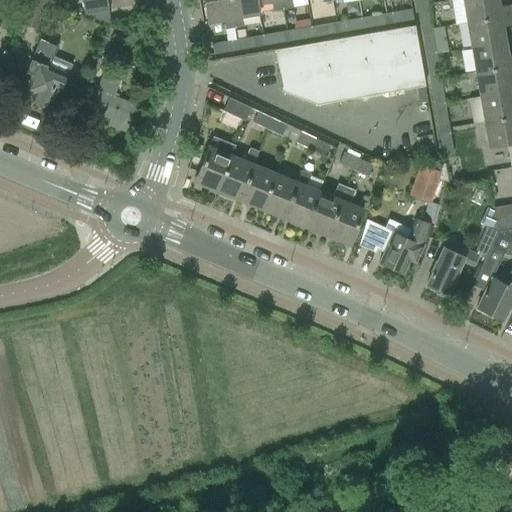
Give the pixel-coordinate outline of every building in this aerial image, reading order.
[(31,0),(21,23),(35,29),(46,0),(31,0)] [(80,0),(84,15),(110,26),(108,11),(106,0),(80,0)] [(235,28),(229,0),(203,0),(207,22),(223,20),(225,29),(235,28)] [(253,0),(229,0),(235,28),(244,26),(243,24),(242,16),(256,14),(255,4),(253,0)] [(253,0),(255,4),(271,1),(272,11),(282,9),(280,0),(253,0)] [(280,0),(282,9),(291,8),(290,0),(280,0)] [(462,0),(449,0),(453,25),(466,23),(462,0)] [(462,0),(466,23),(509,15),(508,5),(498,7),(496,0),(462,0)] [(427,4),(416,6),(419,24),(431,22),(427,4)] [(410,9),(389,13),(391,24),(412,20),(410,9)] [(258,22),(256,14),(242,16),(243,24),(258,22)] [(381,14),(360,18),(362,29),(383,25),(381,14)] [(466,23),(471,48),(504,42),(501,26),(511,24),(509,15),(466,23)] [(360,18),(339,22),(341,32),(362,29),(360,18)] [(295,22),(296,29),(310,27),(309,20),(295,22)] [(332,23),(310,27),(312,37),(334,34),(332,23)] [(282,91),(317,105),(424,86),(414,26),(275,50),(282,91)] [(296,29),(290,30),(292,41),(312,37),(310,27),(296,29)] [(443,27),(432,29),(436,53),(447,51),(443,27)] [(235,28),(225,29),(227,41),(237,39),(235,28)] [(432,29),(420,31),(425,60),(437,58),(436,53),(432,29)] [(281,32),(262,35),(264,46),(283,42),(281,32)] [(113,35),(106,54),(115,58),(123,39),(113,35)] [(264,46),(262,35),(254,36),(256,47),(264,46)] [(252,37),(237,39),(238,50),(256,47),(254,36),(252,37)] [(238,50),(237,39),(227,41),(211,44),(213,54),(238,50)] [(57,48),(39,40),(26,71),(33,74),(26,89),(35,93),(33,97),(37,99),(38,102),(42,104),(45,103),(48,104),(55,88),(59,90),(66,75),(48,67),(57,48)] [(471,48),(475,72),(511,65),(511,55),(506,57),(504,42),(471,48)] [(437,58),(425,60),(428,77),(440,75),(437,58)] [(511,65),(475,72),(479,97),(511,91),(511,88),(510,76),(511,75),(511,65)] [(108,125),(126,131),(135,104),(111,96),(117,79),(102,75),(90,111),(111,117),(108,125)] [(441,83),(429,85),(433,105),(444,103),(441,83)] [(511,91),(479,97),(484,122),(511,117),(511,91)] [(484,122),(479,97),(468,99),(472,124),(484,122)] [(223,111),(243,121),(249,108),(229,98),(223,111)] [(444,103),(433,105),(436,127),(448,125),(444,103)] [(251,124),(267,131),(272,119),(257,111),(251,124)] [(511,117),(484,122),(488,147),(506,144),(511,143),(511,117)] [(286,125),(272,119),(267,131),(281,138),(286,125)] [(294,144),(310,151),(315,139),(300,131),(294,144)] [(449,132),(438,134),(441,156),(453,153),(449,132)] [(208,148),(194,181),(217,190),(230,157),(235,146),(212,137),(208,148)] [(315,139),(310,151),(323,158),(329,145),(315,139)] [(217,190),(215,194),(229,200),(231,195),(239,199),(252,166),(258,152),(248,148),(243,162),(230,157),(217,190)] [(337,164),(352,171),(358,159),(342,151),(337,164)] [(358,159),(352,171),(366,178),(372,165),(358,159)] [(418,164),(407,195),(429,203),(437,179),(447,183),(444,164),(442,164),(430,160),(428,168),(418,164)] [(239,199),(261,207),(274,175),(252,166),(239,199)] [(296,184),(283,216),(290,219),(289,224),(303,230),(304,225),(318,192),(305,187),(310,175),(301,171),(296,184)] [(261,207),(283,216),(296,184),(274,175),(261,207)] [(318,192),(304,225),(327,234),(340,201),(345,188),(337,184),(331,198),(318,192)] [(340,201),(327,234),(349,243),(356,225),(362,210),(349,205),(354,191),(345,188),(340,201)] [(475,190),(470,201),(479,205),(484,194),(475,190)] [(498,233),(499,231),(497,232),(493,208),(493,206),(485,208),(479,224),(486,227),(498,233)] [(497,232),(499,231),(511,229),(507,206),(493,208),(497,232)] [(365,220),(358,246),(374,253),(376,249),(383,253),(378,263),(402,274),(408,260),(415,263),(416,258),(422,245),(429,224),(413,218),(410,230),(387,220),(383,228),(365,220)] [(486,227),(475,251),(481,254),(480,257),(485,259),(498,233),(486,227)] [(511,228),(511,229),(499,231),(498,233),(485,259),(482,266),(493,272),(502,253),(507,256),(511,246),(511,228)] [(435,267),(426,285),(437,290),(435,293),(443,296),(444,293),(447,294),(455,276),(462,262),(473,267),(478,255),(460,247),(457,254),(443,248),(435,267)] [(476,308),(503,321),(511,302),(511,284),(505,281),(504,283),(491,277),(476,308)]
